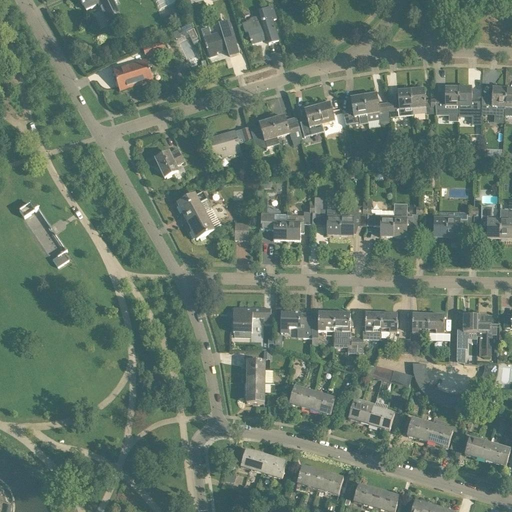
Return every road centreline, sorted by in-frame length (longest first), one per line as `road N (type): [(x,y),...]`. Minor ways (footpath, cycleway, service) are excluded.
road 1 (residential): [(511,286),(178,278)]
road 2 (residential): [(218,430),(293,441),(511,502)]
road 3 (residential): [(100,138),(333,66)]
road 4 (residential): [(178,278),(100,138)]
road 5 (residential): [(100,138),(20,0)]
road 6 (residential): [(218,430),(203,347),(178,278)]
